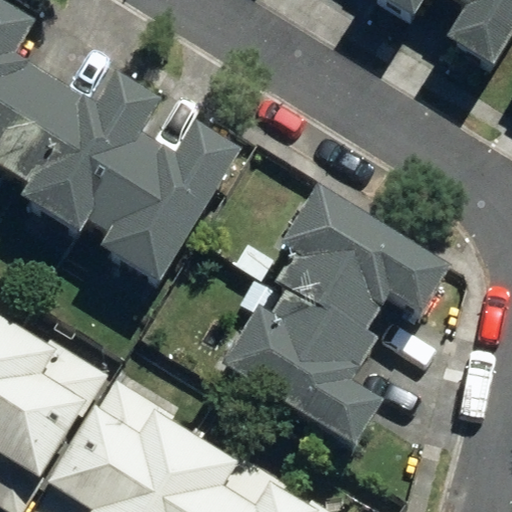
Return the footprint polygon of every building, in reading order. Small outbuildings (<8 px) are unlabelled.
[(424,0),(359,0),(349,17),(396,46),(424,0)] [(511,0),(425,0),(417,14),(446,32),(427,66),(471,94),(511,28),(511,0)] [(0,173),(5,177),(58,92),(21,70),(41,37),(0,10),(0,173)] [(58,92),(5,177),(38,197),(30,210),(77,239),(157,109),(125,89),(104,121),(58,92)] [(183,170),(138,143),(85,227),(118,247),(111,260),(160,291),(240,161),(203,138),(183,170)] [(295,308),(377,358),(402,317),(433,336),(461,290),(329,207),(291,265),(308,276),(290,303),(295,308)] [(382,361),(377,358),(295,308),(281,331),(270,324),(235,379),(364,460),(393,415),(360,395),(382,361)] [(0,363),(23,326),(0,311),(0,363)] [(0,494),(28,511),(111,379),(23,326),(0,363),(0,494)] [(125,386),(47,511),(158,511),(205,437),(125,386)] [(268,511),(285,485),(205,437),(158,511),(268,511)] [(328,511),(285,485),(268,511),(328,511)]
